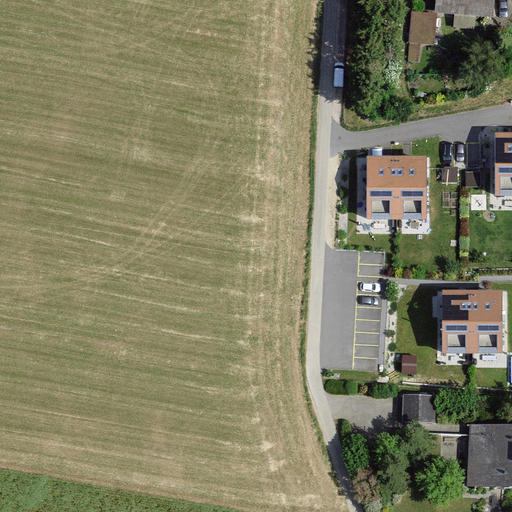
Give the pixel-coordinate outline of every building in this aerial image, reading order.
[(436,0),(436,14),(493,17),(493,0),(436,0)] [(511,136),(496,136),(496,199),(511,198),(511,136)] [(395,160),(367,160),(367,222),(395,222),(395,160)] [(425,160),(395,160),(395,222),(425,222),(425,160)] [(472,295),(443,295),(443,357),(472,357),(472,295)] [(501,295),(472,295),(472,357),(501,357),(501,295)] [(435,396),(403,396),(403,422),(435,422),(435,396)] [(511,427),(470,428),(470,487),(511,487),(511,427)]
